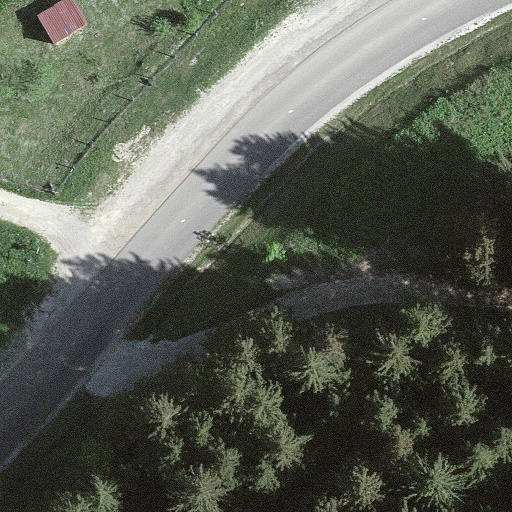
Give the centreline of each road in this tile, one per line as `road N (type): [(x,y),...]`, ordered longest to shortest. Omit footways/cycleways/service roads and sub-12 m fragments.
road 1 (tertiary): [(452,0),(322,78),(0,413)]
road 2 (track): [(387,276),(194,310),(96,310)]
road 3 (track): [(145,261),(0,209)]
road 4 (track): [(387,276),(511,291)]
